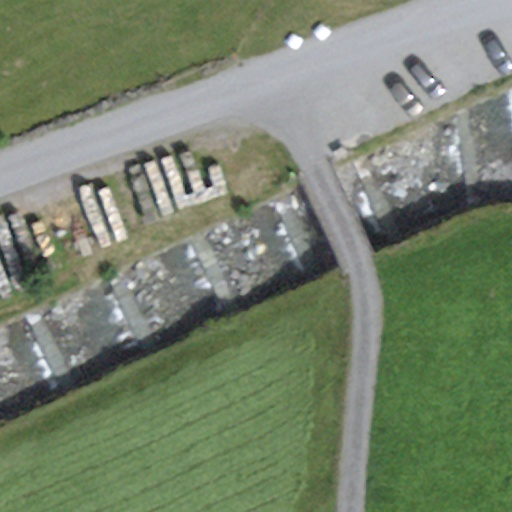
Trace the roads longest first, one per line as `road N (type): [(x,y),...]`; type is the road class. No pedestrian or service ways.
road 1 (residential): [(263,73),(360,264),(368,310),(351,511)]
road 2 (residential): [(263,73),(0,172)]
road 3 (residential): [(476,0),(263,73)]
